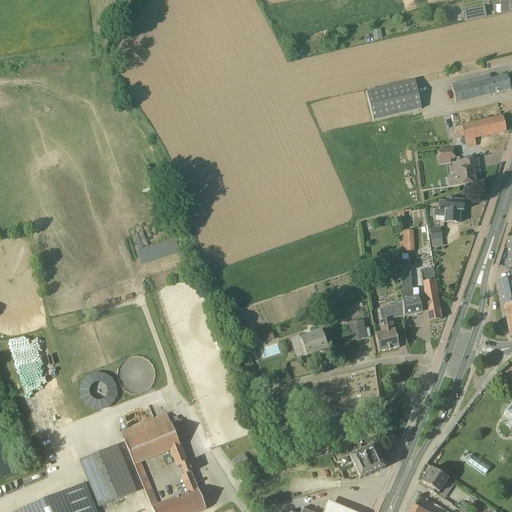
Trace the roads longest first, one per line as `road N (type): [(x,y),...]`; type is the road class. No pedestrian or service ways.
road 1 (unclassified): [(282,387),(376,363),(448,356)]
road 2 (primary): [(401,485),(442,421),(467,356)]
road 3 (primary): [(448,356),(401,485)]
road 4 (primary): [(499,218),(455,335)]
road 5 (primary): [(473,339),(499,218)]
